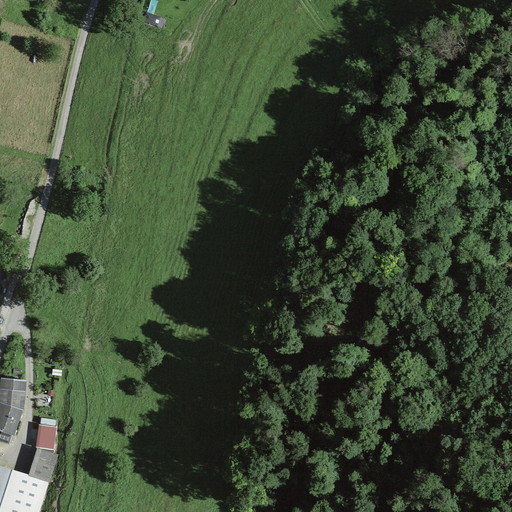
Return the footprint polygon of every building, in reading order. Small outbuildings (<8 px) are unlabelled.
[(2,390),(0,389),(0,402),(2,402),(21,409),(25,380),(3,378),(2,390)] [(2,402),(0,407),(0,428),(2,429),(2,430),(11,433),(13,434),(21,409),(2,402)] [(2,429),(0,428),(0,440),(8,443),(11,433),(2,430),(2,429)] [(40,440),(38,449),(41,449),(48,452),(50,443),(40,440)] [(32,476),(48,481),(56,454),(48,452),(41,449),(32,476)] [(38,511),(48,481),(32,476),(0,466),(0,511),(38,511)]
